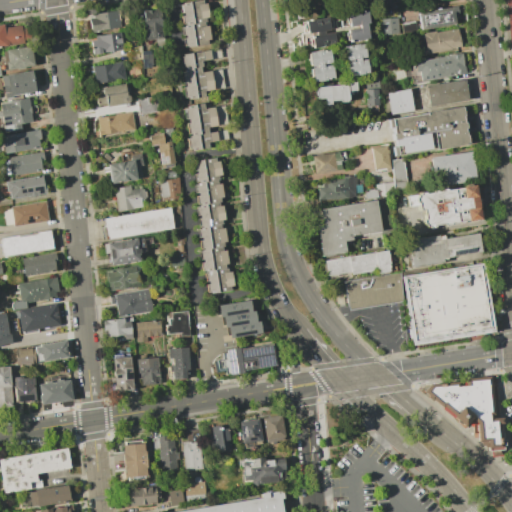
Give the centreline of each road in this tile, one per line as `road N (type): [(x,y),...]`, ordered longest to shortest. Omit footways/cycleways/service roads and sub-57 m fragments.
road 1 (residential): [(54,0),(99,511)]
road 2 (secondary): [(239,0),(262,254),(295,326)]
road 3 (residential): [(511,318),(483,0)]
road 4 (residential): [(0,434),(301,386)]
road 5 (secondary): [(293,269),(280,216),(261,0)]
road 6 (residential): [(301,386),(511,352)]
road 7 (secondary): [(340,380),(470,511)]
road 8 (secondary): [(377,375),(317,311),(293,269)]
road 9 (residential): [(301,386),(314,511)]
